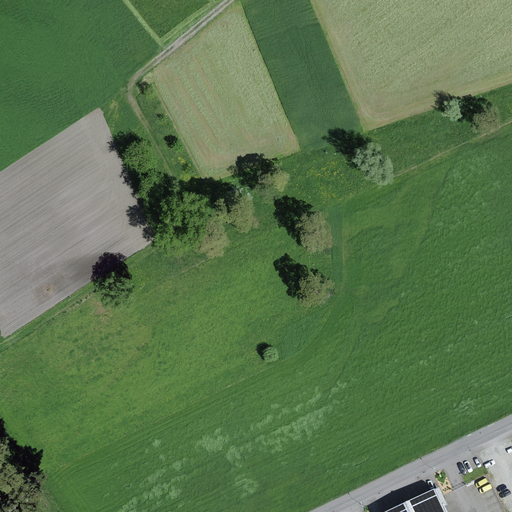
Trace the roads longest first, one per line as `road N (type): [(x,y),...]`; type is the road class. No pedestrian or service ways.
road 1 (track): [(231,0),(134,80),(186,191),(177,228),(0,347)]
road 2 (residential): [(326,511),(511,423)]
